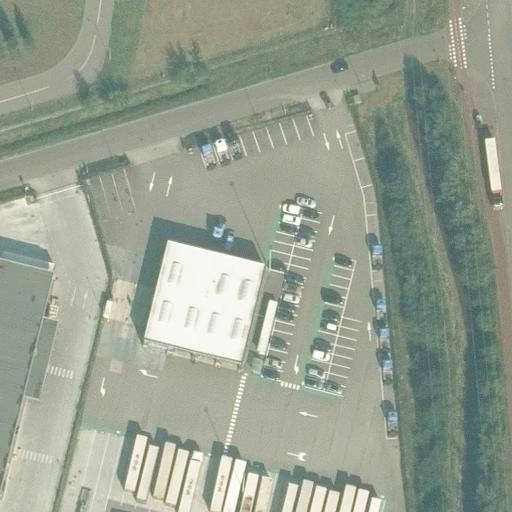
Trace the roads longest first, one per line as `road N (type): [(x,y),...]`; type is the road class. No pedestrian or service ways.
road 1 (unclassified): [(0,177),(457,44),(501,42)]
road 2 (unknown): [(164,130),(137,305),(135,388),(188,417),(381,448)]
road 3 (unknown): [(338,79),(381,448)]
road 4 (unknown): [(57,161),(78,281),(21,511)]
